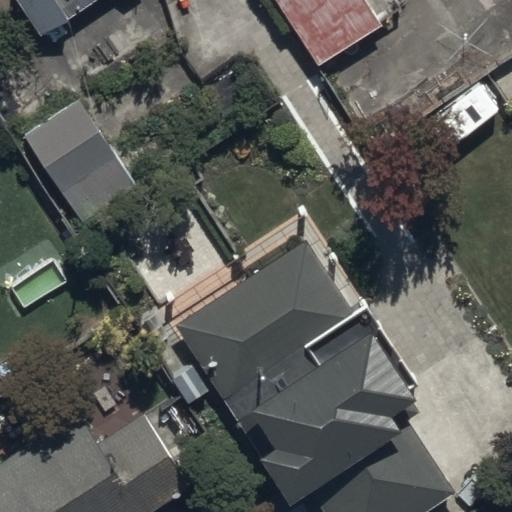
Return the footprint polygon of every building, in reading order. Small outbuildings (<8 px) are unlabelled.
[(21,0),(42,31),(88,0),(21,0)] [(281,0),(319,58),(383,18),(371,0),(281,0)] [(80,94),(26,129),(82,216),(136,181),(80,94)] [(318,226),(180,315),(288,483),(259,501),(265,511),(315,511),(302,491),(308,487),(324,511),(414,511),(454,487),(397,398),(420,384),(318,226)] [(82,401),(0,452),(0,511),(138,511),(191,478),(143,403),(101,430),(82,401)]
